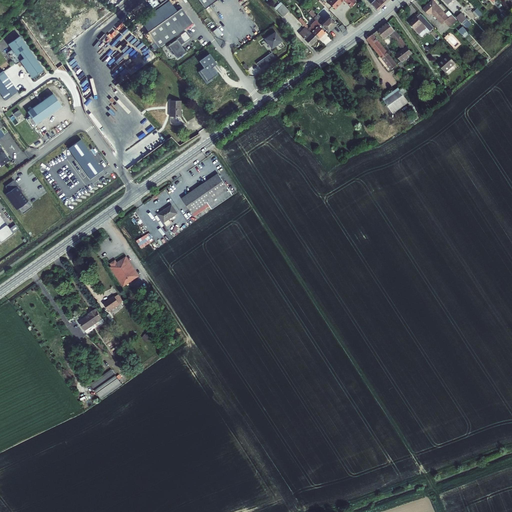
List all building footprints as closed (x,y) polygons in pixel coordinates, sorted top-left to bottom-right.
[(198,0),(205,9),(216,0),(198,0)] [(340,3),(342,0),(345,0),(347,1),(346,2),(352,7),(357,1),(355,0),(330,0),(328,2),(335,9),(340,4),(340,3)] [(382,6),(376,0),(368,0),(377,10),(382,6)] [(433,0),(424,9),(429,15),(432,13),(442,24),(445,21),(450,27),(458,20),(453,15),(449,18),(433,0)] [(274,8),(277,10),(283,4),(280,2),(274,8)] [(283,17),(289,11),(283,4),(277,10),(283,17)] [(302,5),(308,12),(310,11),(303,4),(302,5)] [(182,8),(148,32),(159,47),(193,23),(182,8)] [(479,17),(484,13),(478,8),(474,12),(479,17)] [(311,10),(309,13),(316,20),(326,30),(328,32),(337,23),(329,16),(324,21),(317,14),(316,16),(311,10)] [(430,24),(420,12),(409,22),(419,34),(430,24)] [(468,21),(466,19),(467,19),(461,13),(456,17),(462,24),(462,23),(464,25),(468,21)] [(298,20),(306,27),(307,26),(308,26),(300,18),(298,20)] [(318,39),(326,30),(316,20),(310,25),(311,25),(309,28),(308,29),(318,39)] [(400,37),(388,22),(377,31),(384,39),(391,34),(396,40),(402,50),(396,55),(401,62),(412,54),(407,47),(400,37)] [(308,29),(306,27),(299,34),(311,46),(318,39),(308,29)] [(183,54),(185,53),(183,50),(184,49),(181,45),(190,38),(185,31),(180,35),(181,36),(176,40),(167,47),(173,54),(174,54),(177,58),(179,57),(183,55),(183,54)] [(271,34),(265,38),(273,49),(282,42),(275,33),(271,35),(271,34)] [(367,39),(391,69),(397,65),(372,34),(367,39)] [(44,70),(19,36),(8,44),(12,50),(7,53),(15,65),(20,61),(33,78),(44,70)] [(256,63),(260,68),(275,57),(272,52),(256,63)] [(204,68),(200,71),(207,81),(217,74),(214,68),(212,70),(211,68),(217,64),(209,53),(199,61),(204,68)] [(442,61),(438,64),(446,73),(456,64),(449,56),(443,62),(442,61)] [(0,72),(0,92),(5,100),(18,91),(3,70),(0,72)] [(207,81),(200,71),(198,72),(206,84),(213,80),(211,78),(207,81)] [(402,72),(397,76),(404,86),(410,82),(402,72)] [(399,88),(383,99),(393,113),(409,102),(407,101),(412,98),(404,87),(400,90),(399,88)] [(53,93),(27,112),(29,115),(35,123),(36,124),(62,106),(53,93)] [(180,117),(181,100),(170,100),(170,116),(180,117)] [(29,115),(26,117),(32,126),(35,123),(29,115)] [(81,139),(68,148),(90,179),(103,170),(81,139)] [(0,165),(1,166),(10,159),(1,146),(0,146),(0,165)] [(210,208),(230,194),(222,183),(215,172),(179,198),(190,213),(205,202),(210,208)] [(5,194),(16,210),(28,202),(21,192),(22,191),(14,180),(5,186),(9,192),(5,194)] [(169,205),(156,214),(161,222),(174,213),(169,205)] [(0,214),(0,240),(1,242),(13,233),(0,214)] [(113,259),(109,262),(110,265),(109,265),(122,283),(136,273),(124,255),(115,261),(113,259)] [(103,301),(107,308),(109,309),(122,300),(117,293),(114,295),(113,294),(103,301)] [(100,317),(94,307),(87,313),(88,314),(78,321),(83,329),(100,317)] [(110,368),(90,382),(100,396),(120,381),(110,368)]
